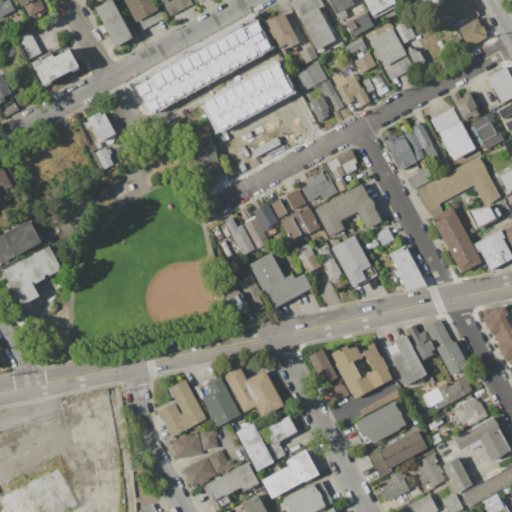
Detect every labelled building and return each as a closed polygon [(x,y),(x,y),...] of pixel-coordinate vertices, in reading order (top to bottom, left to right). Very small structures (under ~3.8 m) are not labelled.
[(0,0),(3,0),(4,1),(6,0),(9,0),(15,9),(0,17),(0,0)] [(41,0),(45,6),(29,15),(24,5),(20,7),(16,0),(41,0)] [(94,7),(110,0),(113,0),(132,38),(113,47),(94,7)] [(125,0),(152,0),(157,8),(159,7),(164,18),(140,30),(125,0)] [(160,0),(190,0),(193,4),(170,17),(160,0)] [(294,5),(303,0),(320,0),(324,7),(319,9),(321,12),(323,11),(328,20),(328,21),(331,26),(333,25),(336,31),(339,29),(345,41),(319,54),(294,5)] [(351,0),(354,4),(344,9),(347,16),(340,19),(337,13),(335,14),(328,0),(351,0)] [(363,0),(394,0),(397,6),(373,19),(363,0)] [(419,0),(449,0),(426,13),(419,0)] [(458,28),(468,23),(464,15),(476,9),(480,16),(476,18),(481,27),(483,26),(487,33),(485,34),(487,37),(469,47),(458,28)] [(283,12),(299,42),(289,48),(286,43),(279,47),(264,21),(275,15),(275,16),(283,12)] [(345,22),(366,12),(373,26),(353,37),(345,22)] [(394,27),(407,21),(415,37),(403,43),(394,27)] [(242,30),(255,23),(268,47),(149,112),(136,87),(152,79),(150,76),(241,27),(242,30)] [(391,27),(413,67),(390,79),(379,59),(376,60),(373,53),(375,51),(368,39),(391,27)] [(29,30),(41,52),(28,59),(16,37),(29,30)] [(346,45),(361,37),(366,48),(351,56),(346,45)] [(299,51),(311,45),(317,57),(306,63),(299,51)] [(408,51),(415,48),(417,51),(419,51),(425,62),(416,67),(408,51)] [(42,89),(35,74),(37,73),(32,62),(41,57),(42,59),(52,54),(54,57),(69,49),(79,69),(71,73),(70,71),(50,81),(52,84),(42,89)] [(353,60),(369,52),(376,65),(359,73),(353,60)] [(294,73),(317,61),(327,79),(304,91),(294,73)] [(203,106),(205,105),(204,103),(276,64),(291,91),(217,131),(203,106)] [(505,67),(511,79),(511,98),(501,104),(496,95),(494,96),(490,88),(492,87),(486,76),(505,67)] [(331,76),(341,71),(343,74),(351,70),(358,85),(361,84),(369,101),(360,106),(356,99),(345,104),(331,76)] [(0,73),(1,73),(11,93),(3,97),(5,101),(0,103),(0,73)] [(362,80),(368,77),(374,89),(368,92),(362,80)] [(329,79),(343,106),(335,110),(325,92),(323,93),(320,89),(323,88),(320,83),(329,79)] [(385,86),(388,90),(380,95),(377,90),(385,86)] [(451,96),(459,92),(461,97),(470,93),(476,106),(474,107),(477,113),(463,120),(451,96)] [(309,102),(322,95),(328,107),(315,114),(309,102)] [(0,107),(13,100),(17,110),(5,116),(0,107)] [(511,101),(511,129),(508,131),(504,122),(511,118),(511,114),(501,119),(497,110),(509,104),(508,103),(511,101)] [(222,142),(290,105),(305,132),(237,169),(222,142)] [(452,107),(475,148),(452,160),(445,148),(443,149),(439,141),(440,141),(429,120),(452,107)] [(104,112),(115,133),(99,141),(87,118),(99,111),(101,114),(104,112)] [(471,123),(493,112),(495,117),(489,120),(497,134),(500,132),(504,139),(485,149),(471,123)] [(423,125),(438,157),(429,162),(423,148),(421,149),(412,130),(414,129),(412,126),(419,123),(421,126),(423,125)] [(386,142),(402,133),(403,135),(412,130),(421,149),(419,150),(423,157),(417,160),(418,161),(400,170),(386,142)] [(218,163),(196,168),(189,137),(209,132),(212,144),(214,143),(218,163)] [(503,142),(511,137),(511,156),(511,157),(503,142)] [(90,146),(99,142),(101,147),(93,151),(90,146)] [(94,152),(105,146),(107,149),(110,147),(112,152),(109,154),(114,163),(103,169),(94,152)] [(326,162),(351,149),(357,162),(354,164),(356,169),(342,176),(343,178),(337,182),(326,162)] [(146,159),(159,153),(164,166),(169,164),(174,175),(148,189),(142,176),(152,172),(146,159)] [(416,190),(478,156),(500,197),(485,205),(473,184),(439,203),(442,208),(429,215),(416,190)] [(445,156),(450,166),(442,170),(437,159),(445,156)] [(0,164),(12,185),(0,191),(0,164)] [(498,175),(505,171),(504,170),(510,167),(510,168),(511,166),(511,189),(508,192),(498,175)] [(412,189),(406,178),(418,172),(417,170),(423,167),(424,169),(427,167),(433,179),(412,189)] [(301,188),(309,184),(306,178),(316,173),(317,175),(323,172),(325,176),(328,174),(337,193),(323,200),(321,196),(308,202),(301,188)] [(335,183),(342,180),(346,189),(339,192),(335,183)] [(313,209),(361,183),(381,221),(366,229),(357,212),(340,221),(345,229),(328,237),(313,209)] [(285,196),(298,189),(305,203),(292,210),(285,196)] [(270,203),(279,199),(286,214),(278,218),(270,203)] [(243,223),(255,217),(252,211),(267,203),(278,223),(274,225),(278,232),(269,237),(266,231),(264,231),(269,242),(256,249),(243,223)] [(452,206),(482,263),(461,274),(431,217),(452,206)] [(458,211),(490,206),(493,209),(497,207),(501,214),(499,215),(502,220),(472,237),(458,211)] [(308,207),(320,227),(291,243),(280,224),(281,223),(280,220),(298,210),(300,212),(308,207)] [(241,223),(255,249),(241,257),(238,252),(234,254),(230,247),(235,245),(223,222),(233,217),(237,225),(241,223)] [(0,261),(0,235),(24,222),(25,223),(30,221),(41,242),(1,263),(0,261)] [(511,224),(503,228),(511,250),(511,224)] [(377,234),(389,229),(394,239),(382,245),(377,234)] [(473,244),(500,229),(504,238),(503,239),(511,256),(511,258),(489,270),(480,251),(478,252),(473,244)] [(331,248),(353,235),(369,264),(371,263),(377,274),(353,288),(331,248)] [(220,242),(225,239),(233,256),(228,258),(220,242)] [(369,243),(376,240),(378,245),(372,248),(369,243)] [(308,242),(320,265),(306,273),(294,250),(308,242)] [(3,271),(48,246),(61,269),(48,276),(47,274),(43,276),(44,278),(34,283),(33,281),(32,282),(39,296),(22,305),(3,271)] [(326,247),(341,273),(330,279),(315,253),(326,247)] [(406,248),(424,284),(404,288),(402,283),(400,284),(398,279),(399,279),(398,277),(395,278),(392,272),(397,269),(396,267),(394,268),(391,263),(393,262),(388,254),(401,247),(403,250),(406,248)] [(249,264),(271,252),(284,277),(292,273),(295,278),(304,273),(312,288),(273,309),(249,264)] [(237,282),(251,274),(270,309),(256,317),(237,282)] [(248,311),(236,284),(222,290),(234,317),(248,311)] [(35,316),(32,308),(41,305),(39,298),(11,310),(17,324),(35,316)] [(502,305),(506,313),(503,315),(511,332),(511,363),(509,365),(506,361),(505,362),(482,319),(484,318),(480,312),(487,308),(487,310),(491,308),(492,310),(502,305)] [(425,326),(440,318),(452,342),(455,340),(468,365),(450,374),(425,326)] [(406,329),(415,324),(419,333),(425,330),(436,352),(422,359),(406,329)] [(406,335),(427,374),(423,376),(425,379),(417,383),(415,380),(405,386),(384,346),(406,335)] [(330,353),(346,345),(348,349),(356,346),(360,354),(368,350),(366,346),(374,342),(380,357),(382,356),(393,378),(353,399),(330,353)] [(322,348),(337,376),(322,384),(307,356),(322,348)] [(264,369),(284,407),(261,419),(255,407),(243,413),(221,372),(238,363),(246,379),(264,369)] [(219,375),(240,414),(217,426),(202,397),(200,398),(193,386),(209,378),(210,380),(219,375)] [(423,395),(451,379),(453,384),(465,377),(472,390),(442,407),(439,402),(429,407),(423,395)] [(184,379),(205,417),(173,435),(159,410),(174,402),(180,414),(182,413),(173,397),(172,398),(169,391),(170,390),(168,387),(184,379)] [(329,389),(341,381),(349,395),(337,402),(329,389)] [(360,409),(398,389),(401,395),(363,415),(360,409)] [(451,410),(475,397),(478,402),(480,401),(488,416),(465,428),(461,421),(458,423),(451,410)] [(354,422),(393,401),(393,403),(402,398),(412,416),(406,419),(408,424),(371,444),(367,435),(362,437),(354,422)] [(253,423),(265,446),(271,443),(263,428),(289,414),(297,430),(278,441),(286,454),(256,470),(235,432),(253,423)] [(411,418),(416,415),(419,422),(414,425),(411,418)] [(453,437),(492,416),(511,451),(489,462),(479,444),(469,449),(468,447),(460,451),(453,437)] [(176,458),(173,439),(180,438),(180,436),(189,434),(189,436),(201,434),(200,432),(216,429),(217,435),(215,435),(217,446),(201,449),(202,453),(176,458)] [(366,453),(378,446),(380,449),(417,430),(427,448),(389,468),(391,471),(379,477),(366,453)] [(441,432),(447,430),(449,436),(443,438),(441,432)] [(434,447),(443,442),(445,448),(436,452),(434,447)] [(183,469),(220,449),(227,461),(230,459),(234,465),(192,487),(183,469)] [(260,479),(288,465),(285,460),(305,449),(312,462),(313,461),(320,473),(271,499),(260,479)] [(434,454),(437,460),(434,461),(437,467),(440,466),(443,472),(440,473),(444,480),(428,489),(427,486),(430,484),(428,480),(422,483),(418,477),(425,474),(423,470),(418,473),(413,464),(431,454),(431,455),(434,454)] [(457,457),(471,484),(455,493),(440,466),(457,457)] [(203,486),(247,461),(259,482),(243,491),(240,487),(226,495),(231,502),(217,510),(203,486)] [(458,494),(507,469),(505,466),(511,462),(511,482),(465,507),(458,494)] [(387,500),(386,497),(383,498),(381,493),(383,492),(381,487),(393,482),(390,476),(400,471),(409,490),(387,500)] [(289,511),(282,499),(287,497),(286,496),(302,487),(304,490),(321,481),(332,502),(320,509),(320,510),(316,511),(289,511)] [(429,493),(438,510),(434,511),(395,511),(429,493)] [(486,511),(481,501),(496,493),(505,511),(486,511)] [(246,511),(241,502),(256,494),(266,511),(246,511)] [(452,511),(461,507),(453,494),(442,500),(448,511),(452,511)] [(151,503),(155,511),(139,511),(138,510),(151,503)]
